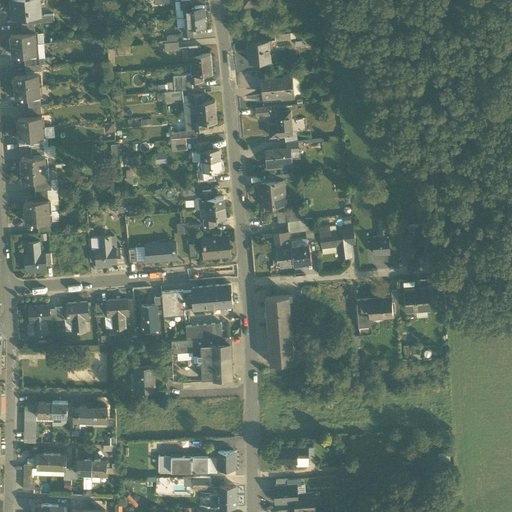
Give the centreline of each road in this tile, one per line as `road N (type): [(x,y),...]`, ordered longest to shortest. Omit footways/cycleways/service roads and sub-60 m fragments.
road 1 (residential): [(245,267),(217,0)]
road 2 (residential): [(9,289),(245,267)]
road 3 (residential): [(252,511),(246,283)]
road 4 (residential): [(439,267),(246,283)]
road 5 (residential): [(13,328),(8,511)]
